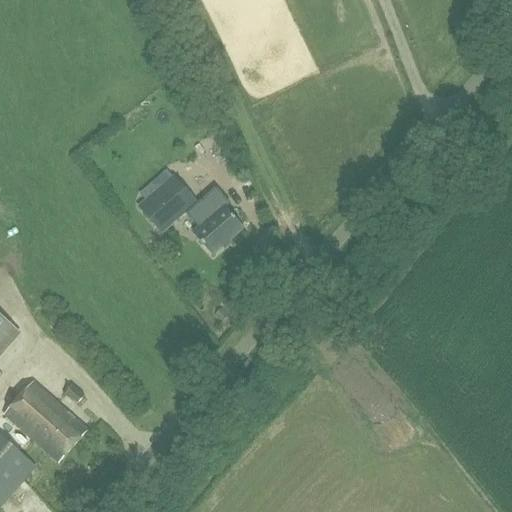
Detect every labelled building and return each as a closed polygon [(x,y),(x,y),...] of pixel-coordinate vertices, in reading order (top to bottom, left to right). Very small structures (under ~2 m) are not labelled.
[(174,176),(173,177),(146,201),(139,206),(162,233),(197,202),(174,176)] [(227,204),(216,191),(188,214),(200,228),(192,235),(211,257),(241,231),(223,208),(227,204)] [(0,357),(21,334),(0,315),(0,357)] [(57,466),(87,433),(34,385),(4,418),(57,466)] [(76,406),(84,397),(71,387),(64,396),(76,406)] [(0,508),(36,468),(0,436),(0,508)]
